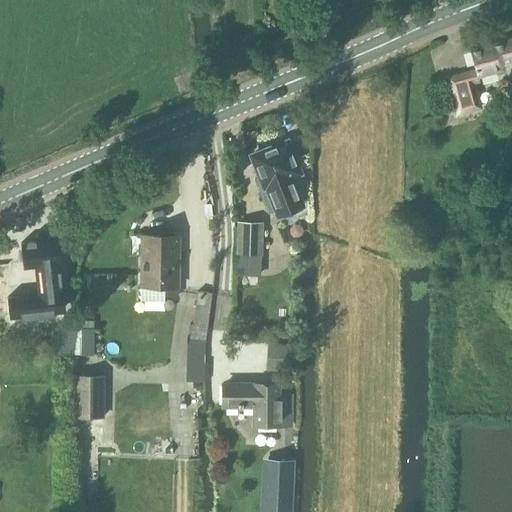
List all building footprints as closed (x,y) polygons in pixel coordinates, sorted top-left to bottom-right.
[(478,77),(511,67),(511,38),(471,50),(478,77)] [(459,114),(478,109),(474,95),(478,94),(471,71),(448,78),(459,114)] [(298,209),(286,180),(300,174),(287,142),(251,156),(265,188),(266,188),(278,217),(298,209)] [(472,180),(485,180),(484,165),(472,165),(472,180)] [(238,269),(256,270),(257,257),(261,257),(262,223),(239,223),(238,269)] [(178,295),(178,288),(179,237),(142,236),(141,287),(166,288),(166,294),(178,295)] [(40,293),(7,296),(9,316),(62,311),(55,239),(21,243),(23,268),(37,267),(40,293)] [(186,380),(192,381),(204,381),(204,380),(205,343),(212,294),(197,292),(193,325),(189,324),(187,340),(193,341),(193,371),(186,371),(186,380)] [(64,328),(59,329),(60,359),(71,358),(76,328),(75,317),(63,318),(64,328)] [(76,377),(76,416),(104,416),(104,377),(76,377)] [(288,426),(288,397),(276,397),(276,386),(255,386),(223,386),(223,407),(255,407),(255,426),(288,426)] [(288,511),(291,464),(267,463),(265,511),(288,511)]
